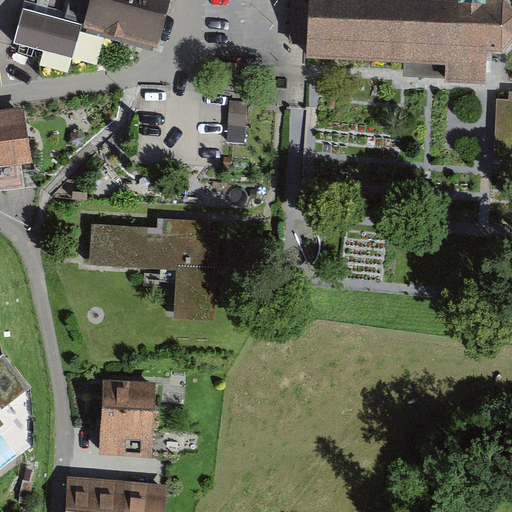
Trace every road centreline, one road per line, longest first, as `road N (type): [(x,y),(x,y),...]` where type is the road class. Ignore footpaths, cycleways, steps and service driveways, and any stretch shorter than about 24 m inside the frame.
road 1 (residential): [(53,511),(54,422),(38,296),(24,244),(0,220)]
road 2 (residential): [(0,94),(188,61),(197,0)]
